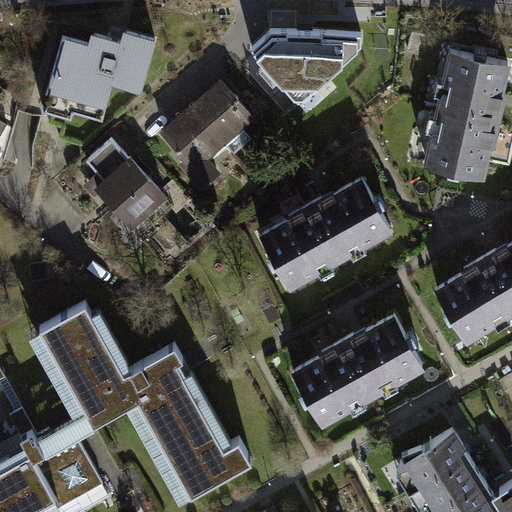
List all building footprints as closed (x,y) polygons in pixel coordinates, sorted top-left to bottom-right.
[(362,32),(271,28),(252,46),(300,98),(361,43),(362,32)] [(86,46),(62,39),(42,111),(70,119),(72,112),(101,120),(110,85),(139,93),(154,39),(122,31),(120,40),(90,32),(86,46)] [(511,131),(511,50),(463,40),(439,157),(504,170),(511,131)] [(235,69),(172,120),(208,163),(271,112),(235,69)] [(152,146),(112,178),(148,223),(188,192),(152,146)] [(367,172),(262,231),(294,286),(399,228),(367,172)] [(511,241),(439,285),(473,342),(511,318),(511,241)] [(0,511),(70,511),(110,490),(81,439),(143,404),(190,488),(243,457),(241,454),(227,462),(169,361),(182,353),(178,346),(142,366),(102,295),(42,329),(85,404),(88,409),(40,436),(50,455),(0,482),(0,511)] [(400,309),(298,366),(331,424),(433,366),(400,309)] [(458,427),(402,462),(433,511),(509,511),(511,510),(511,481),(498,491),(458,427)]
